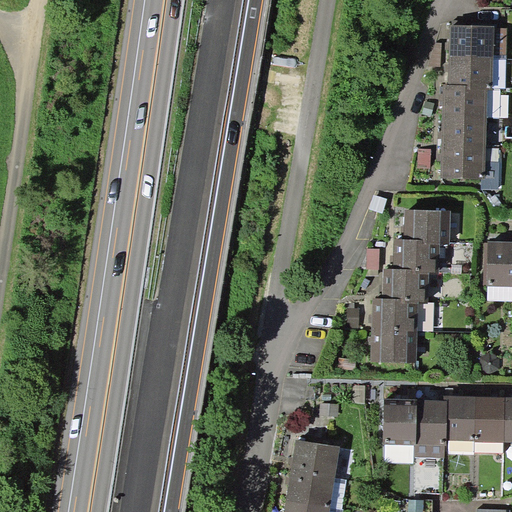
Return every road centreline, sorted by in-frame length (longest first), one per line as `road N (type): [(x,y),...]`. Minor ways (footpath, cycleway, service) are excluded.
road 1 (motorway): [(150,511),(230,0)]
road 2 (motorway): [(165,0),(90,511)]
road 3 (residential): [(272,355),(331,277),(447,0)]
road 4 (track): [(330,0),(272,355)]
road 5 (unclassified): [(0,278),(40,0)]
road 6 (residential): [(272,355),(248,511)]
